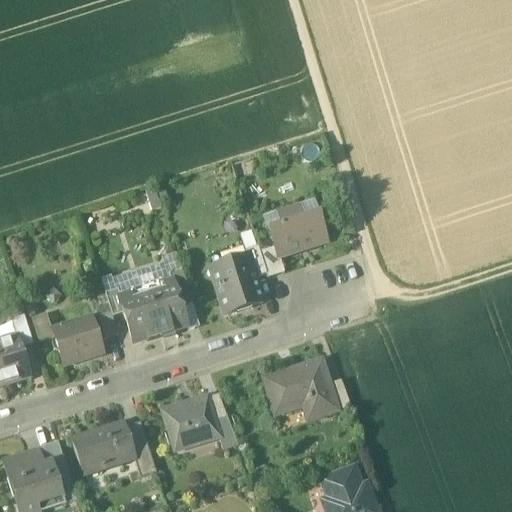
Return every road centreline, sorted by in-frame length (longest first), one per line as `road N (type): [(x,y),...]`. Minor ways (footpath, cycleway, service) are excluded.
road 1 (residential): [(0,422),(337,308)]
road 2 (track): [(293,0),(374,268),(399,299)]
